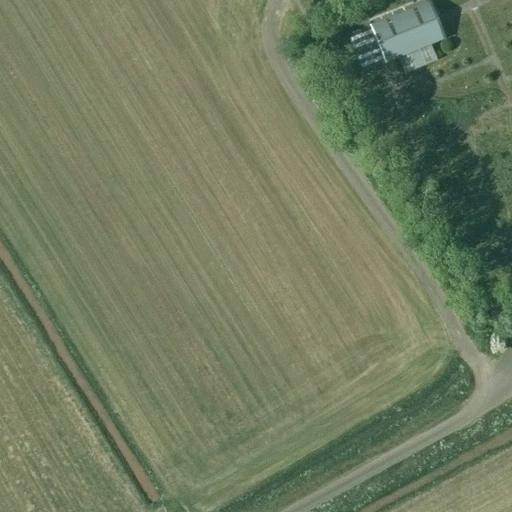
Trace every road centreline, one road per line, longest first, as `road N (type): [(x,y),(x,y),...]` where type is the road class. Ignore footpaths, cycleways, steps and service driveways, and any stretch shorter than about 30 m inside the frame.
road 1 (track): [(493,386),(279,47),(281,0)]
road 2 (unclassified): [(290,511),(458,419),(511,369)]
